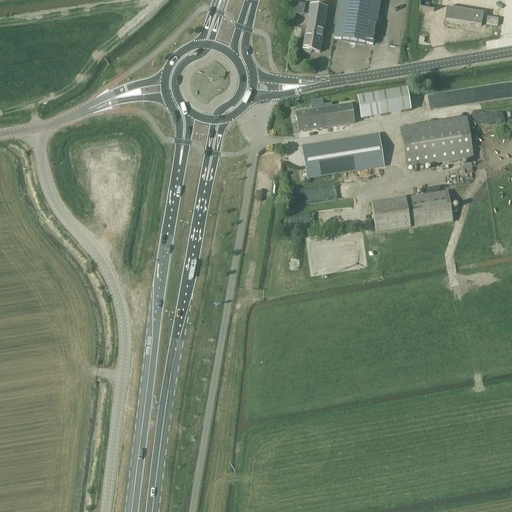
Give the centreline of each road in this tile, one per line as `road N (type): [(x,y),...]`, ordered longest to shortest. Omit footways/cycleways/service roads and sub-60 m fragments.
road 1 (unclassified): [(106,511),(122,318),(107,269),(55,205),(37,128)]
road 2 (track): [(192,511),(257,146)]
road 3 (primary): [(179,164),(131,511)]
road 4 (primary): [(152,511),(208,175)]
road 5 (tertiary): [(511,51),(296,86)]
